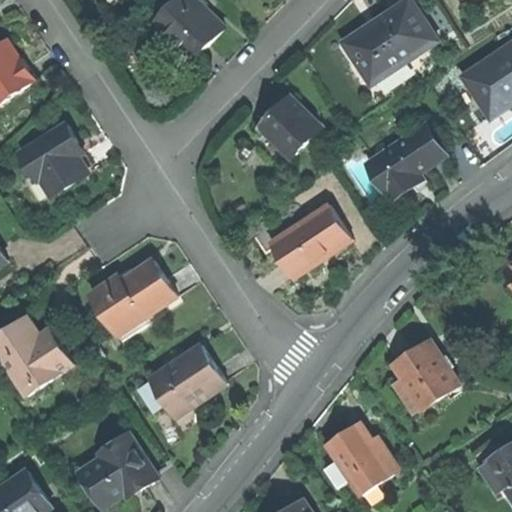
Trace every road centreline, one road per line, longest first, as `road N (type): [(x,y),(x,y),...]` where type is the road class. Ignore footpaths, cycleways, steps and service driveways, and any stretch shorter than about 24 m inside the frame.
road 1 (residential): [(304,380),(382,285),(511,182)]
road 2 (residential): [(154,172),(330,0)]
road 3 (residential): [(304,380),(167,189)]
road 4 (residential): [(154,172),(42,0)]
road 5 (residential): [(202,511),(304,380)]
